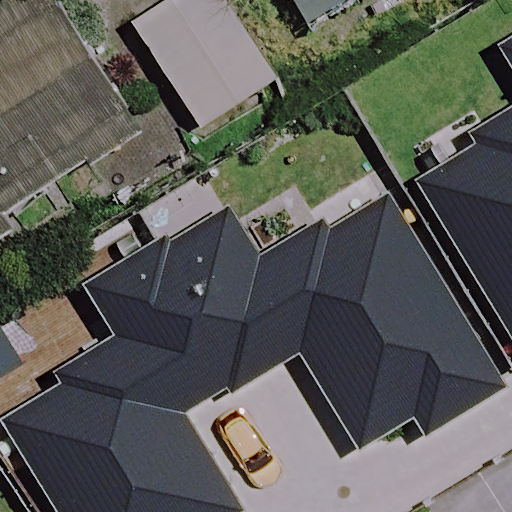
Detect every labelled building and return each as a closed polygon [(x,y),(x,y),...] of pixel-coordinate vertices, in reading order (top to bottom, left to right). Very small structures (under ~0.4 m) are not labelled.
[(0,233),(153,124),(64,0),(12,0),(0,9),(0,233)] [(277,82),(225,0),(192,0),(141,33),(201,130),(277,82)] [(511,16),(400,87),(502,248),(446,283),(510,384),(511,382),(511,16)] [(180,296),(125,292),(119,378),(174,381),(180,296)] [(362,511),(297,404),(141,497),(149,511),(362,511)]
